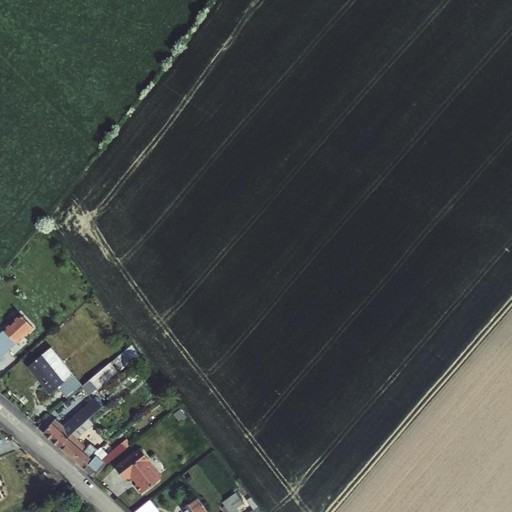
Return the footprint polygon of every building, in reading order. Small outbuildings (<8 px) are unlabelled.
[(4,338),(13,348),(35,326),(23,313),(8,328),(11,331),(4,338)] [(0,347),(6,354),(13,348),(4,338),(11,331),(8,328),(0,335),(0,347)] [(60,387),(71,402),(86,389),(75,376),(70,380),(67,383),(46,355),(30,366),(51,394),(60,387)] [(121,372),(115,365),(95,382),(101,390),(121,372)] [(86,389),(93,397),(101,390),(95,382),(86,389)] [(67,429),(54,418),(40,430),(62,449),(70,441),(91,424),(106,411),(98,403),(67,429)] [(91,424),(70,441),(62,449),(85,470),(93,461),(96,458),(99,455),(92,449),(89,452),(79,442),(95,429),(91,424)] [(95,480),(108,469),(130,451),(127,447),(111,460),(103,452),(99,455),(96,458),(93,461),(85,470),(95,480)] [(150,463),(141,452),(116,472),(126,483),(131,479),(138,487),(136,488),(142,496),(159,482),(159,477),(148,464),(150,463)] [(262,511),(245,490),(223,504),(228,511),(262,511)] [(160,511),(152,501),(136,511),(160,511)] [(206,511),(199,501),(184,511),(185,511),(206,511)]
